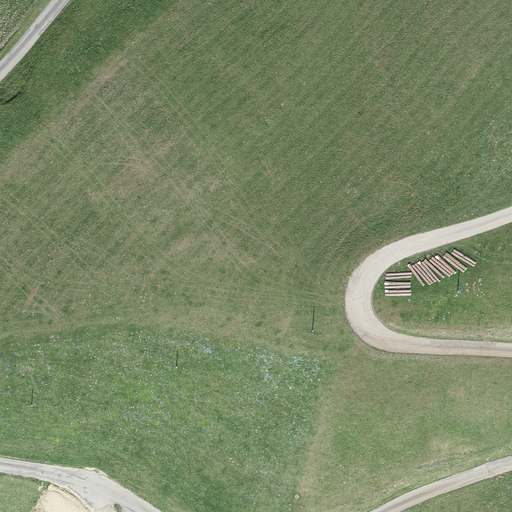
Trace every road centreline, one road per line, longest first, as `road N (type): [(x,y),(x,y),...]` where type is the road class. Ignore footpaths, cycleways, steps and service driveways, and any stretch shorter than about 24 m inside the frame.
road 1 (track): [(511,213),(391,252),(366,275),(357,302),(383,339),(511,351)]
road 2 (track): [(146,511),(82,473),(0,459)]
road 3 (track): [(511,459),(385,511)]
